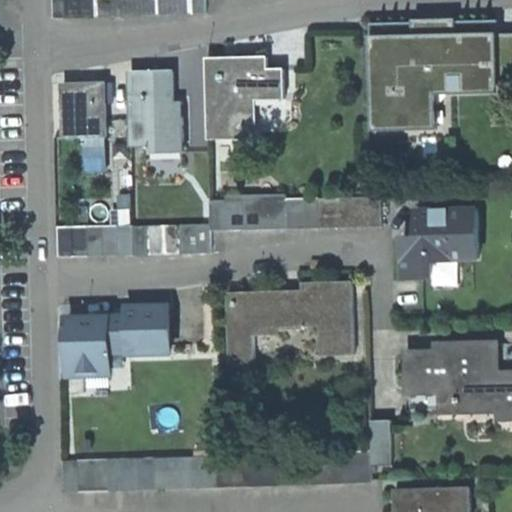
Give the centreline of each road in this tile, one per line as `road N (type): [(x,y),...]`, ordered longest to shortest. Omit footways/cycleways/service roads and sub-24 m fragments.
road 1 (residential): [(47,276),(380,244)]
road 2 (residential): [(363,0),(41,39)]
road 3 (residential): [(47,276),(41,39)]
road 4 (residential): [(40,510),(52,459),(47,276)]
